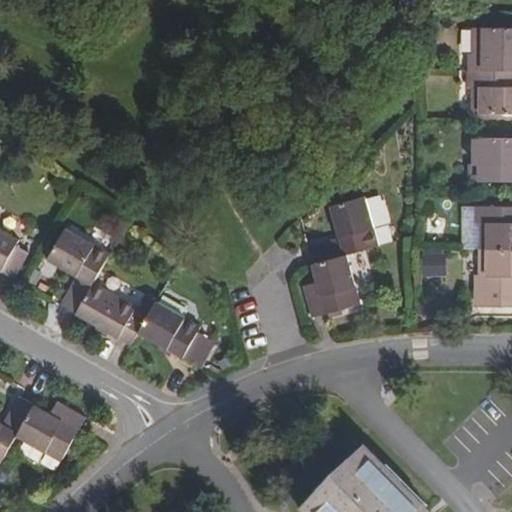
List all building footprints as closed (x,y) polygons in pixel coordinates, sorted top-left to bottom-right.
[(473,54),(472,70),(511,70),(511,29),(476,29),(476,54),(473,54)] [(511,70),(472,70),(472,88),(476,88),(475,113),(511,112),(511,70)] [(511,140),(477,140),(476,164),(472,164),(471,181),(511,181),(511,140)] [(312,264),(347,254),(378,245),(364,196),(329,206),(338,238),(307,247),(310,254),(312,264)] [(482,224),(482,250),(511,250),(511,208),(478,209),(478,224),(482,224)] [(0,229),(0,270),(15,279),(29,253),(16,246),(19,241),(0,229)] [(77,314),(94,284),(111,255),(67,229),(49,260),(77,276),(61,304),(71,310),(77,314)] [(477,293),(511,293),(511,250),(482,250),(482,274),(478,274),(477,293)] [(425,276),(448,275),(447,253),(425,253),(425,276)] [(347,254),(312,264),(318,281),(303,285),(313,317),(320,315),(362,303),(347,254)] [(137,307),(94,284),(77,314),(112,334),(131,345),(139,333),(146,320),(134,313),(137,307)] [(146,320),(139,333),(167,349),(196,365),(210,340),(199,334),(202,328),(157,301),(146,320)] [(19,436),(36,406),(20,397),(4,426),(0,423),(0,463),(2,465),(19,436)] [(51,414),(36,406),(19,436),(62,461),(75,438),(86,418),(76,413),(57,403),(51,414)] [(426,511),(367,451),(303,511),(426,511)]
